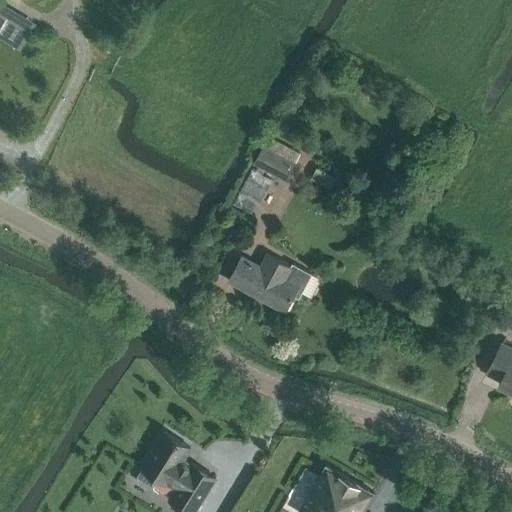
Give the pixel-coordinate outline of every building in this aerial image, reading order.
[(255,162),(286,178),(300,154),(269,138),(255,162)] [(299,297),(302,292),(313,297),(323,278),(293,262),(291,266),(267,253),(261,266),(242,256),(229,281),(286,310),(294,294),(299,297)] [(511,390),(511,347),(503,343),(487,373),(501,380),(500,384),(511,390)] [(193,462),(191,465),(183,460),(191,447),(165,431),(142,467),(144,469),(139,475),(141,481),(147,485),(153,484),(157,477),(168,484),(168,482),(177,488),(170,499),(190,511),(194,511),(216,477),(193,462)] [(363,511),(375,492),(327,464),(325,468),(300,511),(301,511),(363,511)]
